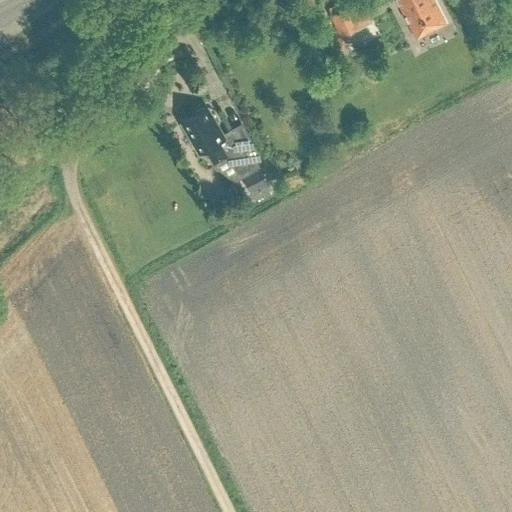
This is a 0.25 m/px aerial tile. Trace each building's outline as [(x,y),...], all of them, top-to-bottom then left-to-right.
[(340,35),(359,26),(349,4),(348,4),(345,0),(340,0),(328,6),(331,12),(330,13),(340,35)] [(398,0),(416,35),(446,20),(435,0),(398,0)] [(470,13),(453,17),(456,31),(473,28),(470,13)] [(225,133),(208,105),(182,120),(200,150),(203,149),(212,164),(233,181),(262,164),(239,125),(225,133)] [(271,182),(261,165),(243,175),(253,192),(271,182)]
